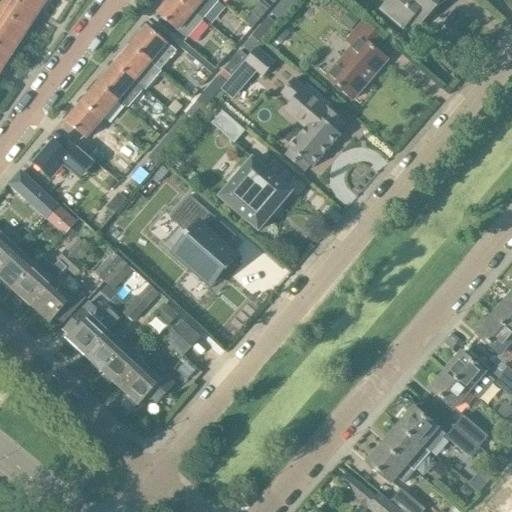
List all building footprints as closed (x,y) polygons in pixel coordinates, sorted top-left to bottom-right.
[(0,0),(0,34),(16,44),(44,0),(0,0)] [(193,11),(180,0),(168,0),(156,14),(185,38),(202,19),(193,11)] [(180,0),(193,11),(202,0),(180,0)] [(296,0),(295,0),(281,0),(279,3),(288,10),(296,0)] [(389,0),(383,8),(390,13),(412,32),(439,0),(389,0)] [(269,17),(251,37),(259,44),(277,24),(269,17)] [(384,39),(364,21),(347,40),(354,46),(328,77),(353,99),(388,59),(376,49),(384,39)] [(130,45),(150,62),(159,70),(176,51),(147,26),(130,45)] [(0,68),(16,44),(0,34),(0,68)] [(259,44),(251,37),(243,47),(251,54),(257,47),(259,44)] [(130,45),(114,64),(134,81),(150,62),(130,45)] [(257,47),(245,62),(263,78),(276,63),(257,47)] [(240,51),(218,76),(226,83),(248,57),(240,51)] [(114,64),(98,83),(117,100),(134,81),(114,64)] [(281,94),(291,102),(284,110),(296,120),(306,129),(289,148),(291,150),(285,156),(304,172),(310,166),(312,168),(341,134),(338,132),(346,123),(327,107),(330,105),(306,84),(304,87),(294,79),(281,94)] [(213,82),(197,101),(205,108),(221,89),(213,82)] [(98,83),(81,102),(101,119),(117,100),(98,83)] [(205,108),(197,101),(188,111),(196,118),(205,108)] [(101,119),(81,102),(64,122),(84,139),(101,119)] [(212,124),(234,143),(245,131),(222,112),(212,124)] [(173,129),(164,139),(172,146),(181,136),(173,129)] [(172,146),(164,139),(156,149),(164,156),(172,146)] [(94,162),(77,148),(71,156),(53,141),(34,163),(52,179),(63,166),(74,176),(81,168),(86,172),(94,162)] [(231,185),(221,197),(259,230),(271,216),(269,214),(278,205),(280,206),(292,192),(253,159),(242,172),(239,169),(228,181),(231,185)] [(162,166),(153,176),(160,182),(169,172),(162,166)] [(140,167),(131,178),(139,184),(148,174),(140,167)] [(22,171),(9,185),(46,220),(60,206),(22,171)] [(119,193),(107,207),(116,214),(128,200),(119,193)] [(179,226),(163,244),(192,269),(193,270),(197,266),(215,281),(215,282),(238,256),(227,247),(209,231),(219,221),(190,195),(170,218),(179,226)] [(61,204),(41,226),(49,233),(69,211),(61,204)] [(0,234),(0,269),(17,251),(0,234)] [(67,269),(76,259),(67,250),(57,260),(67,269)] [(0,269),(0,276),(14,290),(35,267),(17,251),(0,269)] [(104,282),(123,261),(114,252),(94,273),(104,282)] [(85,266),(76,259),(67,269),(75,277),(85,266)] [(133,270),(123,261),(104,282),(114,291),(133,270)] [(14,290),(33,307),(53,284),(52,283),(35,267),(14,290)] [(59,275),(52,283),(53,284),(33,307),(51,323),(71,301),(78,293),(59,275)] [(149,285),(123,312),(133,322),(160,294),(149,285)] [(511,301),(508,298),(493,316),(511,332),(511,301)] [(166,305),(157,314),(169,326),(178,317),(166,305)] [(511,361),(511,362),(511,361),(511,332),(493,316),(477,335),(499,354),(496,358),(492,363),(511,380),(511,361)] [(88,317),(67,339),(85,357),(106,334),(111,328),(105,322),(99,327),(88,317)] [(174,331),(192,348),(201,339),(183,322),(174,331)] [(184,356),(192,348),(174,331),(166,339),(184,356)] [(85,357),(103,373),(124,350),(106,334),(85,357)] [(103,373),(121,389),(142,366),(124,350),(103,373)] [(469,392),(480,400),(494,383),(495,381),(485,373),(462,353),(445,372),(469,392)] [(142,366),(121,389),(139,406),(148,396),(157,404),(173,386),(163,377),(159,382),(142,366)] [(453,410),(469,392),(445,372),(430,390),(453,410)] [(499,377),(495,381),(494,383),(511,397),(511,381),(502,373),(499,377)] [(414,408),(398,427),(429,454),(446,435),(438,428),(414,408)] [(459,422),(454,427),(479,448),(489,437),(464,416),(459,422)] [(398,427),(382,445),(406,465),(413,472),(429,454),(398,427)] [(479,448),(454,427),(451,431),(446,437),(470,458),(479,448)] [(390,484),(406,465),(382,445),(367,463),(390,484)] [(367,507),(375,498),(354,479),(346,489),(367,507)] [(391,500),(404,511),(422,511),(425,509),(401,489),(396,495),(391,500)] [(381,494),(369,509),(372,511),(397,511),(399,510),(381,494)] [(484,501),(476,510),(477,511),(484,511),(490,506),(484,501)]
